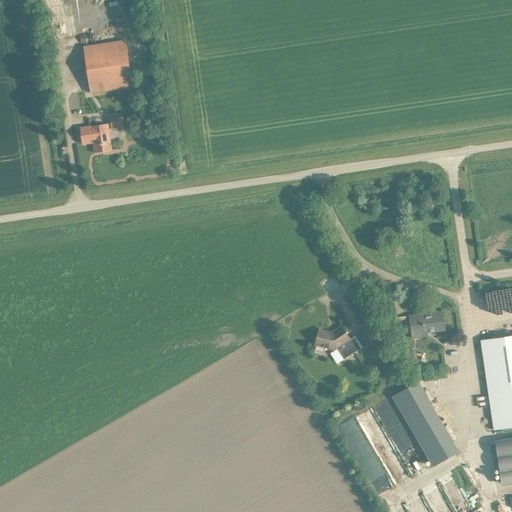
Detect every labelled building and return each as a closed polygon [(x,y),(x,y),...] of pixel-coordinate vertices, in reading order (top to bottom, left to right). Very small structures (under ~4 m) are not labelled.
[(84,47),(90,93),(132,87),(125,41),(84,47)] [(115,133),(128,131),(126,120),(113,122),(115,133)] [(81,128),(81,129),(83,140),(86,139),(87,144),(93,143),(94,152),(94,153),(112,150),(111,150),(107,125),(108,125),(108,124),(81,128)] [(383,283),(376,285),(379,297),(386,295),(383,283)] [(409,317),(406,318),(407,323),(410,323),(410,327),(412,338),(426,336),(425,332),(444,329),(443,322),(441,312),(409,317)] [(336,349),(350,340),(341,326),(333,332),(328,332),(319,330),(314,345),(330,350),(336,349)] [(511,335),(480,341),(481,351),(493,430),(511,427),(511,335)] [(343,354),(349,362),(361,353),(355,345),(343,354)] [(414,384),(392,398),(397,406),(419,393),(423,391),(418,382),(414,384)] [(506,483),(504,468),(509,468),(506,443),(495,445),(501,483),(506,483)]
